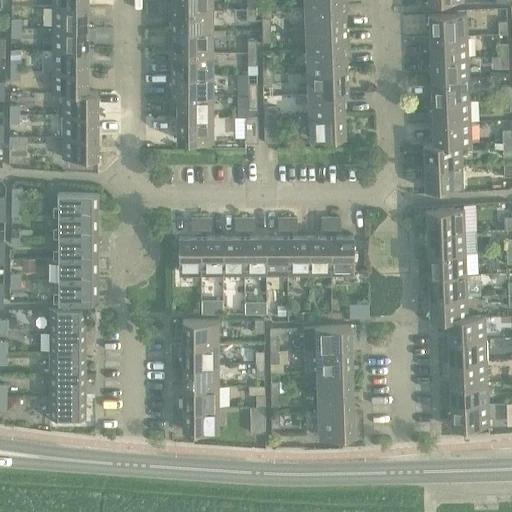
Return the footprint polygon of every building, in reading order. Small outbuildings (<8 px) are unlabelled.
[(172,0),(172,9),(213,9),(213,0),(172,0)] [(246,0),(247,9),(256,8),(255,0),(246,0)] [(53,5),(53,27),(88,25),(88,6),(53,5)] [(305,7),(306,29),(346,27),(345,5),(305,7)] [(256,21),(256,8),(247,9),(247,21),(256,21)] [(172,9),(172,31),(213,31),(213,9),(172,9)] [(429,14),(430,37),(468,35),(467,13),(429,14)] [(262,17),(262,30),(271,30),(271,17),(262,17)] [(499,34),(508,34),(507,21),(498,22),(499,34)] [(12,25),(12,36),(21,37),(21,25),(12,25)] [(53,27),(53,50),(88,51),(88,25),(53,27)] [(306,29),(307,51),(347,49),(346,27),(306,29)] [(262,30),(262,43),(271,42),(271,30),(262,30)] [(172,31),(172,53),(213,53),(213,31),(172,31)] [(430,37),(431,58),(468,57),(468,35),(430,37)] [(247,40),(248,53),(257,52),(256,39),(247,40)] [(499,43),(499,56),(508,56),(508,43),(499,43)] [(307,51),(308,72),(348,70),(347,49),(307,51)] [(53,50),(53,72),(88,73),(88,51),(53,50)] [(257,65),(257,52),(248,53),(248,65),(257,65)] [(172,53),(172,74),(213,74),(213,53),(172,53)] [(509,68),(508,56),(499,56),(500,68),(509,68)] [(431,58),(432,80),(469,79),(468,57),(431,58)] [(11,61),(11,70),(21,70),(21,62),(11,61)] [(263,61),(263,74),(271,73),(271,61),(263,61)] [(10,79),(11,79),(21,80),(21,70),(11,70),(10,79)] [(308,72),(308,93),(349,92),(348,70),(308,72)] [(63,93),(88,92),(88,73),(53,72),(53,93),(63,93)] [(263,86),(272,86),(271,73),(263,74),(263,86)] [(172,96),(177,96),(213,96),(213,95),(213,74),(172,74),(172,96)] [(432,80),(432,101),(470,100),(469,79),(432,80)] [(238,90),(238,95),(257,95),(257,83),(248,83),(248,84),(243,85),(238,90)] [(501,86),(501,99),(510,99),(510,97),(510,88),(510,86),(501,86)] [(63,93),(63,114),(98,114),(98,92),(88,92),(63,93)] [(308,93),(309,115),(345,114),(344,93),(349,93),(349,92),(308,93)] [(177,96),(177,117),(213,117),(213,95),(213,96),(177,96)] [(239,109),(249,108),(258,108),(257,95),(238,95),(239,109)] [(501,111),(510,111),(510,99),(501,99),(501,111)] [(432,101),(433,123),(471,122),(470,100),(432,101)] [(10,105),(10,113),(20,113),(20,105),(10,105)] [(264,107),(264,117),(276,117),(276,107),(264,107)] [(9,123),(10,123),(20,123),(20,113),(10,113),(9,123)] [(63,114),(63,135),(98,135),(98,114),(63,114)] [(346,137),(345,114),(309,115),(310,138),(346,137)] [(213,140),(213,117),(177,117),(177,140),(213,140)] [(245,117),(245,143),(258,143),(258,117),(245,117)] [(264,143),(277,142),(276,117),(264,117),(264,143)] [(424,144),(424,145),(462,144),(462,145),(472,144),(471,122),(433,123),(434,143),(424,144)] [(502,129),(503,142),(511,142),(511,129),(502,129)] [(9,145),(19,145),(19,136),(9,135),(9,145)] [(98,158),(98,135),(63,135),(63,158),(98,158)] [(503,155),(511,154),(511,142),(503,142),(503,155)] [(424,145),(425,167),(462,165),(462,145),(462,144),(424,145)] [(504,177),(511,176),(511,163),(503,163),(504,177)] [(463,188),(462,165),(425,167),(426,189),(463,188)] [(12,188),(12,209),(22,210),(22,188),(12,188)] [(58,193),(58,303),(98,303),(98,193),(58,193)] [(426,210),(427,233),(465,231),(464,208),(426,210)] [(192,226),(202,226),(202,217),(192,217),(192,226)] [(202,217),(202,226),(211,226),(211,217),(202,217)] [(235,227),(245,227),(245,217),(235,217),(235,227)] [(245,217),(245,227),(254,227),(254,217),(245,217)] [(278,226),(288,226),(288,217),(278,217),(278,226)] [(288,217),(288,226),(298,226),(298,217),(288,217)] [(321,227),(331,227),(331,217),(321,217),(321,227)] [(331,217),(331,227),(341,227),(341,217),(331,217)] [(11,230),(11,245),(22,245),(22,230),(11,230)] [(427,233),(428,254),(466,253),(465,231),(427,233)] [(331,236),(331,271),(354,271),(354,235),(331,236)] [(179,271),(202,271),(202,236),(179,236),(179,271)] [(202,236),(202,271),(223,271),(223,236),(202,236)] [(223,236),(223,271),(245,271),(245,236),(223,236)] [(245,236),(245,271),(266,271),(266,236),(245,236)] [(266,236),(266,271),(288,271),(288,236),(266,236)] [(288,236),(288,271),(310,271),(310,236),(288,236)] [(310,236),(310,271),(331,271),(331,236),(310,236)] [(428,254),(429,275),(467,274),(466,253),(428,254)] [(35,259),(23,259),(23,272),(35,272),(35,259)] [(10,288),(21,288),(21,273),(10,273),(10,288)] [(429,275),(429,297),(468,296),(467,274),(429,275)] [(429,297),(430,320),(447,319),(447,318),(468,317),(469,316),(468,296),(429,297)] [(267,301),(256,301),(256,304),(256,313),(266,313),(267,313),(267,301)] [(351,303),(349,303),(350,318),(351,318),(369,317),(369,303),(360,303),(351,303)] [(50,309),(50,331),(85,333),(85,309),(50,309)] [(310,311),(294,311),(295,321),(298,321),(309,320),(310,320),(310,311)] [(447,319),(448,340),(486,338),(486,315),(469,316),(468,317),(447,318),(447,319)] [(0,319),(0,331),(8,331),(8,319),(0,319)] [(183,320),(183,342),(218,342),(218,320),(183,320)] [(255,332),(264,332),(264,320),(255,320),(255,332)] [(304,326),(305,349),(352,347),(351,325),(304,326)] [(50,331),(50,353),(85,355),(85,333),(50,331)] [(270,338),(270,350),(279,350),(279,338),(270,338)] [(448,340),(449,361),(487,360),(486,338),(448,340)] [(183,342),(183,364),(218,364),(218,342),(183,342)] [(305,371),(317,370),(353,369),(352,347),(305,349),(305,371)] [(270,350),(270,363),(288,363),(287,351),(279,351),(279,350),(270,350)] [(255,351),(255,364),(264,364),(264,351),(255,351)] [(50,353),(50,375),(85,376),(85,355),(50,353)] [(449,361),(450,383),(488,382),(487,360),(449,361)] [(183,364),(183,385),(218,385),(218,364),(183,364)] [(256,377),(265,376),(264,364),(255,364),(256,377)] [(317,370),(318,392),(353,391),(353,369),(317,370)] [(50,375),(50,396),(85,396),(85,376),(50,375)] [(271,381),(271,393),(280,393),(279,381),(271,381)] [(450,383),(450,405),(489,404),(488,382),(450,383)] [(183,385),(183,407),(218,407),(218,385),(183,385)] [(256,395),(256,407),(265,407),(265,386),(249,386),(249,395),(256,395)] [(318,392),(318,413),(354,412),(353,391),(318,392)] [(271,393),(271,406),(280,406),(280,393),(271,393)] [(20,396),(7,396),(7,407),(7,408),(15,408),(20,404),(20,396)] [(85,418),(85,396),(50,396),(50,418),(85,418)] [(490,426),(489,404),(450,405),(451,428),(490,426)] [(218,430),(218,407),(183,407),(183,430),(218,430)] [(251,433),(266,433),(265,407),(256,407),(250,407),(251,433)] [(355,435),(354,412),(318,413),(319,436),(330,436),(330,448),(339,448),(339,436),(355,435)] [(271,415),(271,428),(280,428),(280,415),(271,415)]
